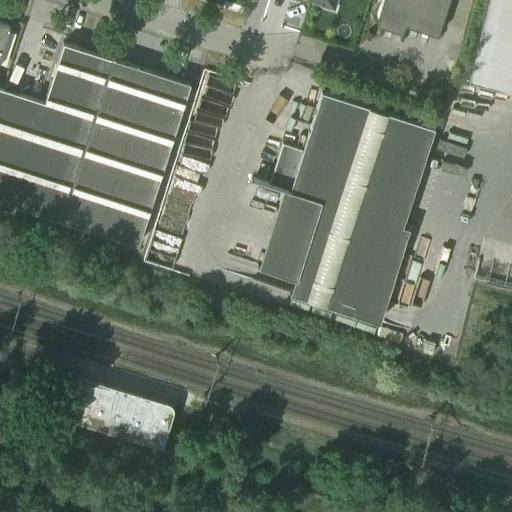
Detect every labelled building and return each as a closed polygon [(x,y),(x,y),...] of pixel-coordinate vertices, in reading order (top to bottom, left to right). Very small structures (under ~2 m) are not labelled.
[(334,10),(337,0),(311,0),(320,3),(319,5),(334,10)] [(381,0),(376,15),(437,35),(448,0),(381,0)] [(0,86),(0,55),(9,26),(0,22),(0,200),(137,244),(189,83),(62,42),(44,101),(0,86)] [(434,127),(434,126),(321,90),(321,91),(302,149),(282,142),(268,184),(282,189),(257,264),(295,276),(289,293),(378,322),(409,228),(401,226),(433,127),(434,127)] [(73,380),(62,416),(162,446),(173,410),(173,408),(172,406),(170,404),(167,402),(83,376),(79,376),(77,376),(76,377),(74,378),(73,380)]
